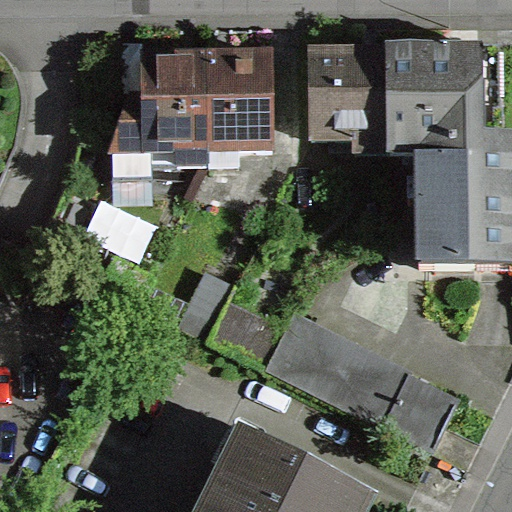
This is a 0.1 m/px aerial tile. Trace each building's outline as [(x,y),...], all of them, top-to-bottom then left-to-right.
[(511,134),(482,135),(487,56),(381,58),(381,138),(381,160),(405,160),(406,274),(511,273),(511,134)] [(174,59),(145,59),(147,156),(274,154),(273,57),(239,58),(174,59)] [(381,138),(381,58),(309,59),(302,139),(381,138)] [(239,282),(200,265),(172,329),(211,346),(229,305),(239,282)] [(290,334),(229,305),(211,346),(271,374),(290,334)] [(433,459),(464,401),(302,313),(290,334),(271,374),(433,459)] [(361,511),(367,502),(247,444),(213,511),(361,511)]
